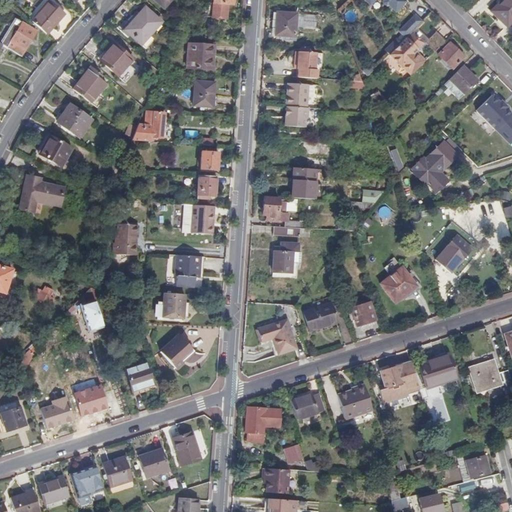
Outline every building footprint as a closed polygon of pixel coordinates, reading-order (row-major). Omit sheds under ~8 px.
[(233,0),(214,0),(214,1),(213,17),(229,18),(230,3),(233,3),(233,0)] [(379,0),(394,14),(403,4),(398,0),(379,0)] [(511,23),(511,0),(502,0),(491,12),(507,28),(511,23)] [(30,24),(45,36),(61,16),(47,4),(30,24)] [(142,14),(138,12),(129,23),(132,26),(127,31),(143,44),(163,21),(147,8),(142,14)] [(296,15),(275,14),(274,37),(294,39),(296,15)] [(314,16),(306,15),(305,29),(313,29),(314,16)] [(405,35),(418,22),(412,16),(399,29),(405,35)] [(0,45),(0,46),(21,58),(34,31),(13,20),(0,45)] [(400,40),(386,54),(408,76),(422,62),(413,53),(421,45),(408,32),(405,35),(400,40)] [(213,42),(192,41),(192,49),(188,49),(187,65),(210,67),(212,51),(213,51),(213,42)] [(135,59),(116,43),(102,60),(126,80),(136,69),(131,64),(135,59)] [(459,60),(445,47),(435,57),(449,70),(459,60)] [(298,78),(313,79),(315,56),(300,54),(298,78)] [(100,74),(92,67),(73,89),(89,103),(107,84),(98,76),(100,74)] [(459,67),(446,80),(440,86),(455,101),(461,95),(473,83),(467,77),(468,75),(459,67)] [(350,76),(352,89),(361,88),(360,75),(350,76)] [(215,80),(195,78),(194,103),(214,105),(215,80)] [(287,84),(285,108),(304,109),(306,85),(287,84)] [(365,99),(370,113),(381,103),(374,93),(365,99)] [(507,146),(511,141),(511,119),(509,116),(490,96),(474,112),(493,132),(493,131),(507,146)] [(92,119),(69,106),(57,126),(80,139),(92,119)] [(305,119),(306,109),(304,109),(285,108),(284,126),(303,128),(303,120),(305,119)] [(134,135),(133,137),(152,139),(153,134),(164,135),(166,110),(147,109),(145,123),(139,123),(138,124),(134,135)] [(134,135),(138,124),(131,121),(127,132),(134,135)] [(387,139),(392,134),(386,129),(381,134),(387,139)] [(72,149),(49,138),(40,156),(62,168),(72,149)] [(432,194),(437,189),(435,187),(441,181),(435,174),(439,170),(437,168),(444,161),(445,163),(451,157),(439,146),(421,163),(419,161),(407,172),(413,179),(416,177),(432,194)] [(218,151),(201,149),(199,167),(216,168),(218,151)] [(387,152),(394,173),(399,167),(393,150),(387,152)] [(453,155),(451,157),(445,163),(444,161),(437,168),(439,170),(440,171),(455,157),(453,155)] [(312,200),(314,170),(292,168),(290,198),(312,200)] [(216,174),(199,173),(197,200),(204,200),(205,194),(214,194),(216,174)] [(38,178),(27,176),(19,209),(31,212),(33,201),(59,207),(64,189),(37,183),(38,178)] [(110,196),(114,186),(106,182),(101,191),(110,196)] [(372,204),(378,197),(372,193),(360,192),(359,203),(372,204)] [(508,194),(500,192),(498,200),(506,202),(508,194)] [(130,206),(137,208),(139,200),(131,199),(130,206)] [(280,200),(265,199),(264,216),(269,216),(269,222),(282,222),(282,227),(298,229),(303,229),(304,221),(297,221),(297,222),(290,221),(290,216),(285,215),(285,212),(279,211),(280,200)] [(211,232),(214,204),(193,203),(184,202),(182,229),(191,230),(211,232)] [(511,215),(509,207),(502,210),(504,219),(511,216),(511,215)] [(422,211),(408,213),(409,221),(424,219),(422,211)] [(361,225),(367,229),(373,222),(366,217),(361,225)] [(120,222),(118,222),(117,230),(116,230),(115,239),(114,240),(114,249),(115,250),(116,252),(135,253),(136,242),(135,241),(135,236),(137,235),(138,223),(120,222)] [(335,231),(343,232),(343,228),(345,228),(346,224),(335,223),(335,231)] [(282,227),(271,227),(271,235),(298,236),(298,229),(282,227)] [(472,247),(457,234),(434,258),(449,272),(472,247)] [(297,245),(279,244),(279,251),(272,251),(271,273),(289,274),(291,252),(297,252),(297,245)] [(341,261),(353,255),(347,246),(336,252),(341,261)] [(199,270),(200,255),(175,253),(174,273),(176,274),(175,284),(193,285),(194,275),(194,270),(199,270)] [(13,270),(15,264),(0,259),(0,290),(8,293),(15,271),(13,270)] [(417,286),(402,266),(379,282),(395,303),(417,286)] [(58,301),(61,295),(44,286),(42,290),(38,289),(33,298),(50,307),(54,298),(58,301)] [(183,293),(163,291),(161,314),(181,316),(183,293)] [(94,306),(91,298),(77,303),(86,330),(100,326),(98,317),(94,306)] [(374,319),(369,302),(350,308),(355,325),(374,319)] [(100,304),(94,306),(98,317),(104,317),(100,304)] [(336,323),(329,304),(303,312),(309,331),(336,323)] [(98,317),(100,326),(103,333),(111,330),(107,317),(104,317),(98,317)] [(294,348),(285,318),(255,328),(259,341),(271,337),(277,354),(294,348)] [(190,346),(177,332),(159,350),(175,367),(181,361),(178,358),(190,346)] [(511,333),(503,336),(511,360),(511,333)] [(33,355),(28,350),(16,363),(21,377),(28,375),(25,365),(33,355)] [(447,355),(415,365),(423,387),(454,377),(447,355)] [(153,381),(146,360),(125,366),(132,387),(153,381)] [(500,389),(511,386),(506,373),(496,376),(491,363),(468,370),(475,392),(499,385),(500,389)] [(417,388),(409,364),(389,371),(386,368),(382,370),(379,373),(383,387),(377,390),(383,405),(407,397),(407,396),(405,391),(417,388)] [(370,407),(363,385),(354,388),(355,390),(337,396),(344,418),(363,412),(363,409),(370,407)] [(405,391),(407,396),(418,393),(417,388),(405,391)] [(310,395),(290,401),(296,421),(323,412),(317,396),(311,397),(310,395)] [(80,409),(67,414),(69,422),(83,417),(80,409)] [(24,426),(19,410),(0,415),(0,416),(5,433),(24,426)] [(281,413),(245,410),(244,432),(247,432),(246,440),(254,441),(254,444),(263,445),(264,428),(280,429),(281,413)] [(41,411),(33,414),(38,430),(46,427),(41,411)] [(201,460),(192,432),(172,438),(182,466),(201,460)] [(303,460),(298,446),(283,451),(288,465),(303,460)] [(489,472),(482,447),(462,453),(469,478),(489,472)] [(162,448),(138,456),(145,477),(169,469),(162,448)] [(124,457),(102,464),(110,488),(132,480),(124,457)] [(304,463),(307,472),(314,472),(311,464),(310,462),(304,463)] [(311,464),(314,472),(320,472),(317,462),(311,464)] [(86,487),(100,482),(95,467),(69,476),(77,500),(89,495),(86,487)] [(287,470),(264,469),(263,479),(266,479),(266,484),(265,493),(286,494),(287,470)] [(388,502),(397,500),(390,474),(381,476),(388,502)] [(44,506),(70,497),(63,477),(38,486),(44,506)] [(483,486),(497,484),(495,477),(482,480),(483,486)] [(13,511),(40,511),(34,493),(10,501),(13,511)] [(442,511),(438,495),(419,500),(421,511),(442,511)] [(178,496),(176,511),(195,511),(197,499),(178,496)] [(293,511),(294,501),(267,499),(266,509),(271,509),(270,511),(293,511)] [(396,509),(407,506),(405,499),(394,502),(396,509)] [(473,511),(492,507),(495,506),(493,499),(467,505),(469,511),(473,511)] [(466,511),(464,502),(451,505),(452,511),(466,511)]
